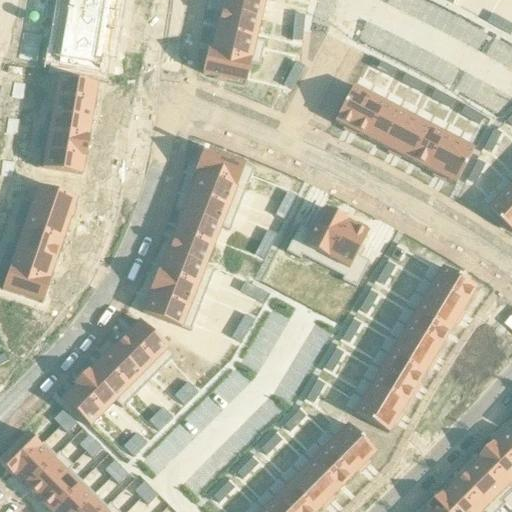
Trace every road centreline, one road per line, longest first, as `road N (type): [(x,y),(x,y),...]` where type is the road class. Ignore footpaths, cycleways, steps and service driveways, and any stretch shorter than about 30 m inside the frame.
road 1 (residential): [(156,105),(352,181),(511,264)]
road 2 (residential): [(156,105),(143,176),(92,302),(0,413)]
road 3 (residential): [(511,372),(378,511)]
